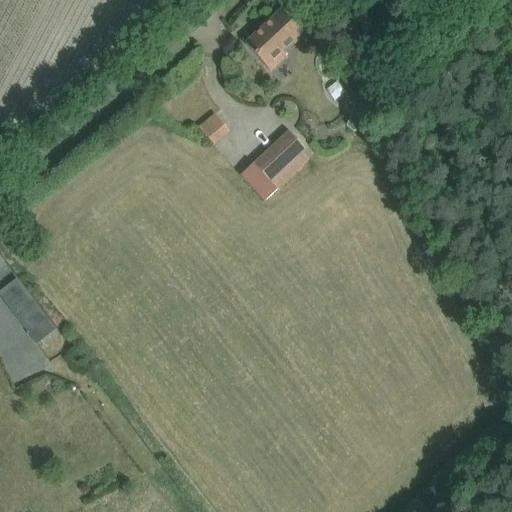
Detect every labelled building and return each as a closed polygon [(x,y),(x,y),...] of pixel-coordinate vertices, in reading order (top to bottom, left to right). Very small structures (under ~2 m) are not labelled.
[(284,7),(244,44),(270,72),(286,57),(281,52),(305,30),(284,7)] [(337,39),(333,43),(342,55),(365,35),(349,16),(331,30),(337,36),(335,37),(337,39)] [(215,115),(199,128),(213,145),(229,132),(215,115)] [(305,149),(288,132),(253,165),(277,190),(308,161),(301,153),(305,149)] [(33,301),(15,316),(28,333),(38,326),(46,337),(55,330),(33,301)]
